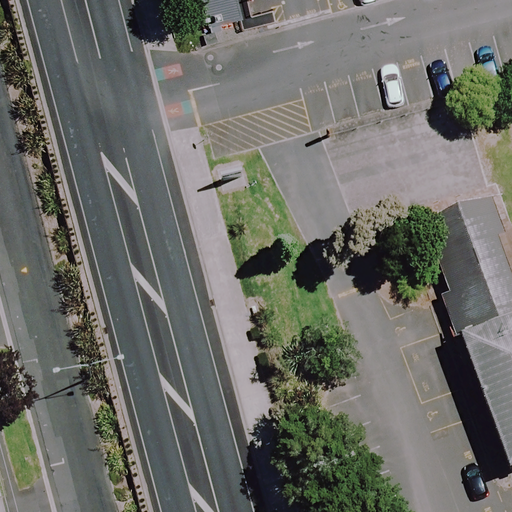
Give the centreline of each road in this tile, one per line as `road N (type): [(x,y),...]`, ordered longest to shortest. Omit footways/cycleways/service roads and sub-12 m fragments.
road 1 (primary): [(211,511),(79,0)]
road 2 (residential): [(85,511),(0,189)]
